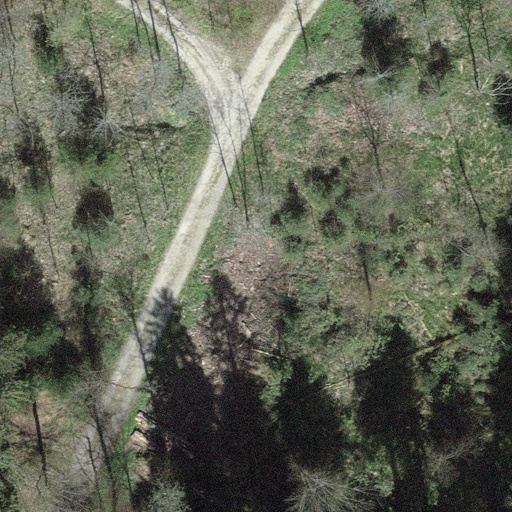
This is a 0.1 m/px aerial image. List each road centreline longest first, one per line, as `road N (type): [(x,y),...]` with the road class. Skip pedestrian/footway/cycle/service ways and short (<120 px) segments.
road 1 (track): [(316,0),(236,117),(63,511)]
road 2 (track): [(131,0),(176,23),(236,117)]
